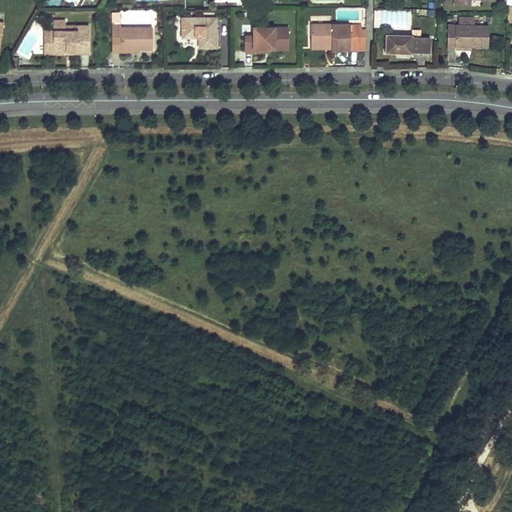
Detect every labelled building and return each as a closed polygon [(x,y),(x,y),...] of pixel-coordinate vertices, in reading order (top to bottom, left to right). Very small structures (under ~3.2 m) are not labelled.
[(111,12),(111,22),(120,22),(121,12),(111,12)] [(216,19),(181,19),(181,38),(197,38),(197,49),(215,48),(216,19)] [(77,26),(77,30),(65,30),(65,25),(65,20),(52,20),(52,30),(53,54),(65,53),(65,51),(77,51),(77,53),(89,53),(89,26),(77,26)] [(350,25),(310,25),(310,45),(330,45),(330,49),(330,51),(350,51),(365,51),(365,30),(362,29),(362,24),(350,25)] [(486,25),(445,26),(446,49),(454,49),(454,46),(469,46),(486,47),(486,25)] [(120,34),(111,34),(111,52),(121,52),(121,49),(137,49),(152,49),(152,27),(120,27),(120,34)] [(289,28),(253,28),(253,37),(244,36),(244,52),(254,52),(253,49),(268,49),(288,49),(289,28)] [(52,30),(43,30),(44,54),(53,54),(52,30)] [(411,36),(384,36),(384,55),(411,55),(411,53),(428,53),(428,39),(411,38),(411,36)]
